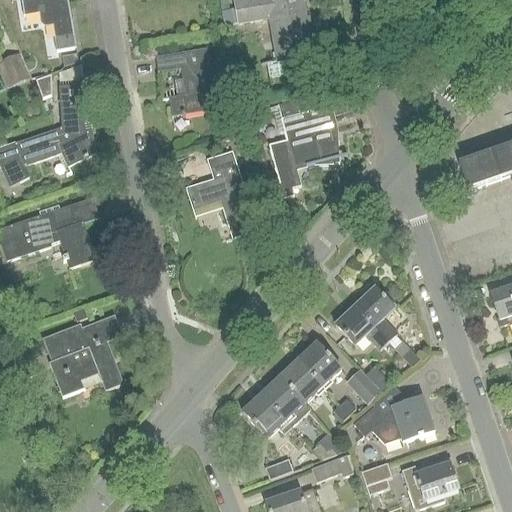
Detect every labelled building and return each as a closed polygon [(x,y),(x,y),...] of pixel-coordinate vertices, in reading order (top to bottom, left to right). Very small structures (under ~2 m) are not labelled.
[(74,50),(66,0),(20,0),(23,17),(40,14),(41,25),(46,28),(53,27),(57,53),(74,50)] [(233,12),(235,23),(236,26),(267,20),(275,66),(267,67),(269,80),(286,77),(284,68),(301,65),(300,61),(313,59),(306,21),(303,22),(300,3),(313,0),(312,0),(251,0),(248,0),(244,0),(232,2),(233,12)] [(235,23),(233,12),(222,13),(224,25),(235,23)] [(206,53),(154,59),(156,77),(180,74),(183,101),(167,103),(169,120),(214,114),(206,53)] [(30,83),(19,57),(3,63),(0,56),(0,76),(6,93),(30,83)] [(77,66),(76,58),(62,59),(64,70),(77,66)] [(51,98),(51,79),(36,84),(42,101),(51,98)] [(87,88),(59,89),(60,129),(0,150),(0,169),(11,190),(31,180),(25,167),(59,155),(67,170),(97,155),(87,88)] [(293,105),(277,110),(280,122),(296,118),(293,105)] [(294,199),(292,192),(301,189),(296,173),(313,169),(332,168),(332,167),(339,166),(329,134),(337,131),(331,108),(296,118),(280,122),(286,144),(269,149),(279,187),(277,187),(281,202),(294,199)] [(511,151),(460,170),(469,197),(509,182),(511,189),(511,151)] [(211,183),(183,192),(192,219),(221,209),(231,240),(255,232),(230,155),(205,163),(211,183)] [(92,202),(0,232),(0,250),(5,264),(60,246),(68,271),(92,263),(81,228),(98,222),(92,202)] [(374,292),(354,312),(388,348),(396,339),(383,325),(394,314),(374,292)] [(511,292),(490,300),(499,324),(496,325),(499,333),(509,330),(509,332),(511,330),(511,292)] [(380,355),(388,348),(354,312),(334,331),(353,352),(366,340),(380,355)] [(84,313),(73,317),(76,325),(87,321),(84,313)] [(81,328),(43,343),(52,366),(49,367),(63,401),(102,385),(106,394),(123,387),(107,345),(122,339),(114,319),(82,332),(81,328)] [(421,363),(404,345),(396,352),(413,371),(421,363)] [(322,391),(339,375),(314,348),(296,364),(322,391)] [(296,364),(278,381),(303,409),(322,391),(296,364)] [(392,388),(375,370),(367,378),(383,396),(392,388)] [(368,409),(381,397),(360,376),(347,388),(368,409)] [(303,409),(278,381),(260,397),(286,424),(292,431),(309,416),(303,409)] [(284,438),(292,431),(286,424),(260,397),(242,414),(267,441),(278,432),(284,438)] [(363,441),(371,434),(384,448),(400,443),(402,448),(434,438),(422,403),(391,414),(391,415),(383,418),(380,420),(373,412),(353,430),(363,441)] [(339,410),(348,420),(354,414),(345,404),(339,410)] [(341,426),(348,420),(339,410),(332,416),(341,426)] [(328,455),(321,448),(314,454),(323,465),(338,459),(332,452),(328,455)] [(346,460),(311,473),(317,487),(340,479),(341,482),(352,478),(346,460)] [(287,464),(264,473),(269,485),(292,476),(287,464)] [(416,479),(414,472),(401,476),(412,511),(428,511),(444,507),(442,501),(458,496),(448,464),(434,468),(435,473),(416,479)] [(390,468),(363,476),(370,499),(397,491),(390,468)] [(319,511),(316,503),(312,493),(300,497),(298,493),(265,505),(267,511),(319,511)]
